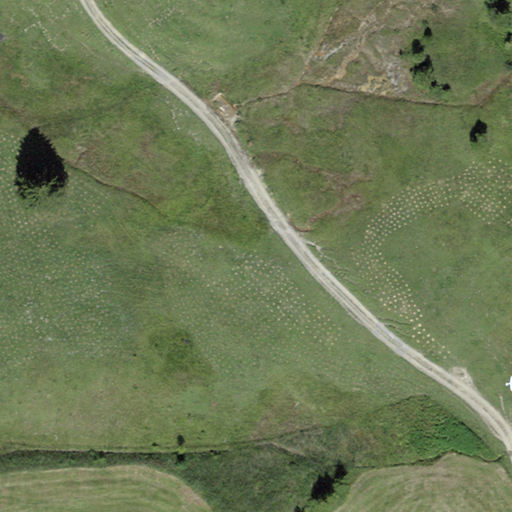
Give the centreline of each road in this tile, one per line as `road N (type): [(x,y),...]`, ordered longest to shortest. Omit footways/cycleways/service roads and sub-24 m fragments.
road 1 (track): [(87,0),(114,41),(231,147),(288,242),(360,318),(485,405),(511,439)]
road 2 (track): [(511,248),(475,286),(460,388)]
